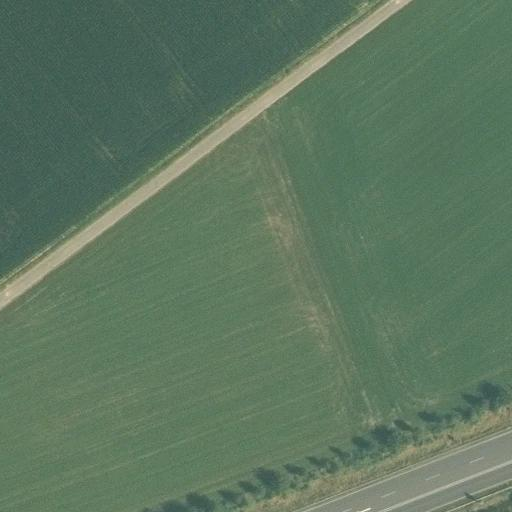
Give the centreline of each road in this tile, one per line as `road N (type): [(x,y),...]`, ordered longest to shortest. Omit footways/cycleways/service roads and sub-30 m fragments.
road 1 (track): [(403,0),(0,302)]
road 2 (trunk): [(363,511),(511,454)]
